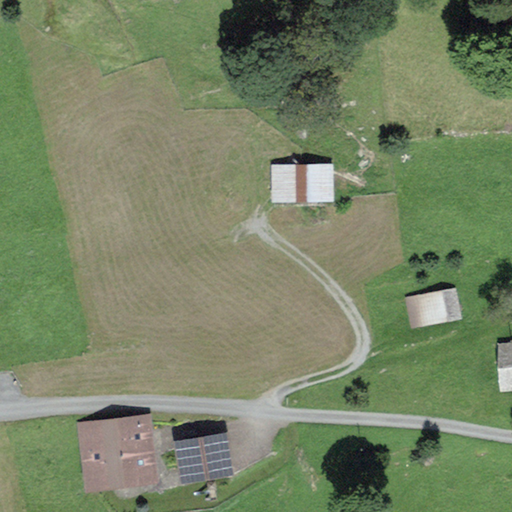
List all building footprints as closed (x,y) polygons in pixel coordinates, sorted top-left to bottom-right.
[(274,168),(274,195),(327,195),(327,168),(274,168)] [(408,299),(413,323),(458,315),(453,290),(408,299)] [(511,346),(503,347),(504,385),(511,384),(511,346)] [(150,453),(146,451),(141,421),(87,427),(93,481),(148,474),(146,463),(151,460),(150,453)] [(181,446),(186,475),(225,468),(221,440),(181,446)]
